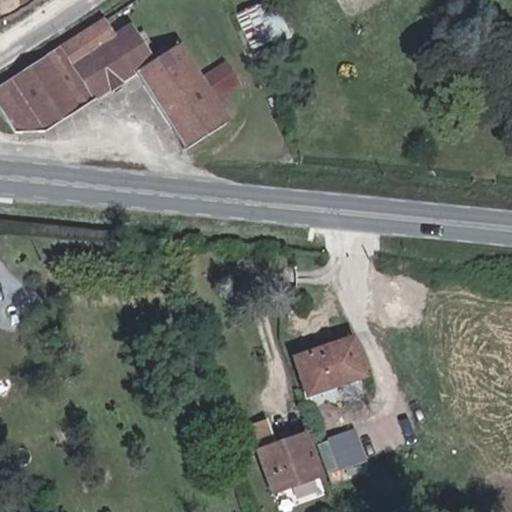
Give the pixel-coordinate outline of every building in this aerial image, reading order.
[(259,0),(252,4),(272,36),(284,28),(281,21),(266,0),(259,0)] [(272,36),(252,4),(234,16),(251,43),(254,48),(272,36)] [(146,76),(160,67),(157,59),(135,29),(121,37),(116,34),(109,24),(73,47),(0,93),(0,98),(21,130),(56,133),(146,76)] [(236,123),(231,114),(204,75),(186,51),(160,67),(146,76),(194,148),(236,123)] [(226,62),(246,103),(256,96),(231,58),(226,62)] [(204,75),(231,114),(246,103),(226,62),(204,75)] [(302,361),(317,399),(367,380),(352,342),(302,361)] [(255,432),(278,495),(324,478),(309,439),(282,449),(273,426),(255,432)] [(357,431),(332,440),(342,468),(368,460),(357,431)]
